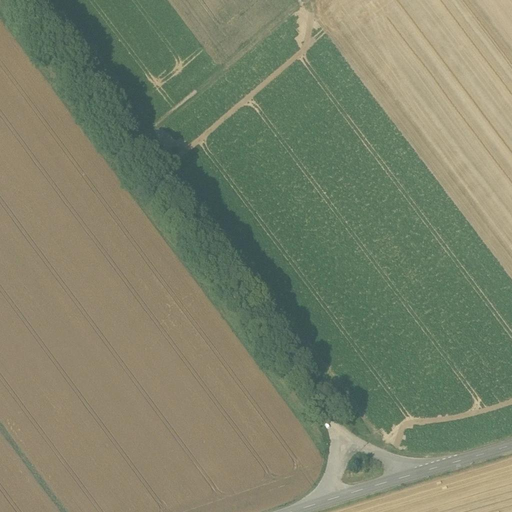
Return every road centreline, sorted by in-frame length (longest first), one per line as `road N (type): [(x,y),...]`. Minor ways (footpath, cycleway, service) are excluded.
road 1 (unclassified): [(12,0),(332,428)]
road 2 (track): [(125,151),(302,0)]
